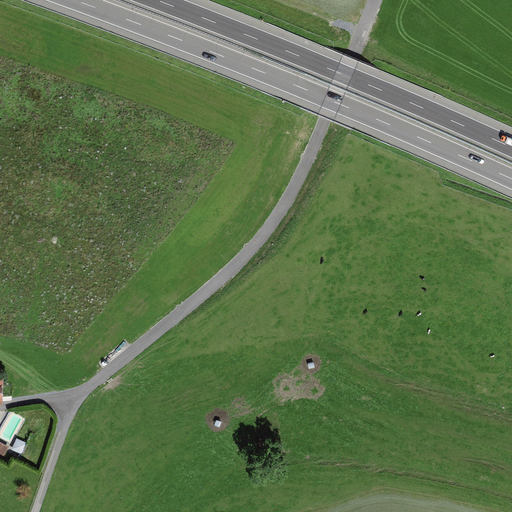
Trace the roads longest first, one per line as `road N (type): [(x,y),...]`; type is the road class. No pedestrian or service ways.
road 1 (residential): [(35,511),(74,398),(214,286),(273,223),(376,0)]
road 2 (motorway): [(72,0),(511,179)]
road 3 (motorway): [(511,147),(157,0)]
